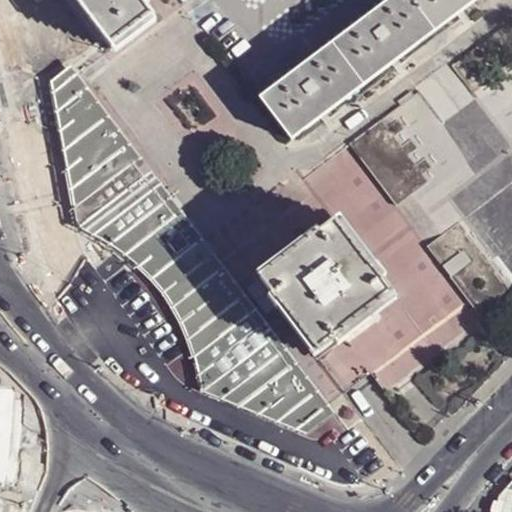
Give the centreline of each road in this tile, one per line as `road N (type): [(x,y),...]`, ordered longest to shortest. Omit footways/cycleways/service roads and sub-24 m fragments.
road 1 (secondary): [(254,511),(0,405)]
road 2 (secondary): [(511,415),(398,511)]
